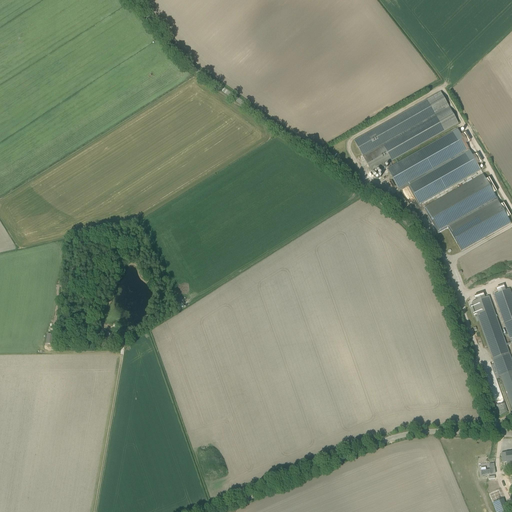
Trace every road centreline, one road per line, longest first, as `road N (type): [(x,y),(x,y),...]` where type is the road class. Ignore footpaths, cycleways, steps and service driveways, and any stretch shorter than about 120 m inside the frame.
road 1 (unclassified): [(501,433),(433,257),(405,219),(185,62),(132,0)]
road 2 (unclassified): [(215,511),(388,439),(431,430),(501,433)]
